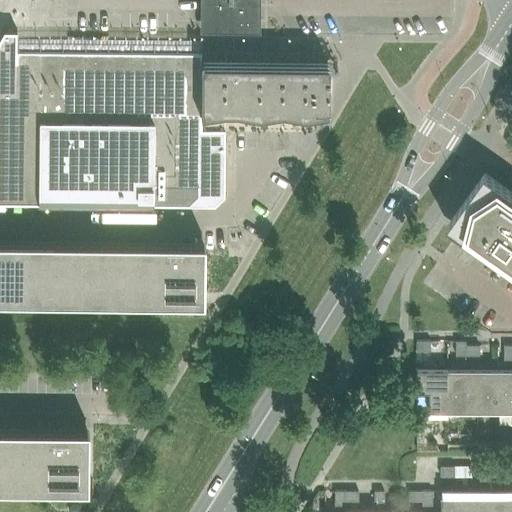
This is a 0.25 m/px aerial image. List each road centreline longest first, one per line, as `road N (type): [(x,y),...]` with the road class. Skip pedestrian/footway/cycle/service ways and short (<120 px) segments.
road 1 (secondary): [(206,511),(401,199)]
road 2 (residential): [(0,216),(225,217),(256,167),(256,153)]
road 3 (secondary): [(401,199),(453,144),(495,65),(493,51)]
road 4 (secondary): [(493,51),(434,114),(401,199)]
road 5 (residential): [(283,0),(430,7),(441,0)]
road 6 (residential): [(125,405),(0,404)]
